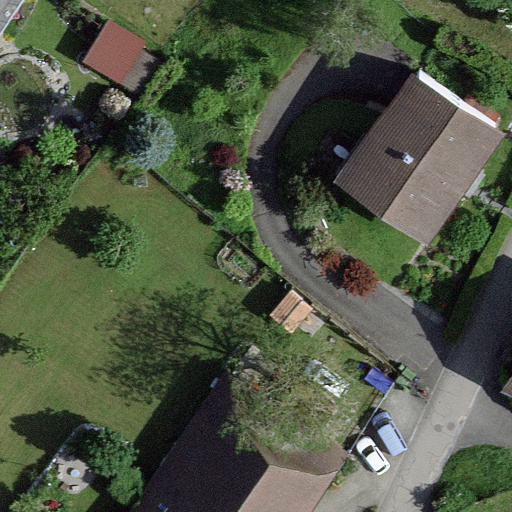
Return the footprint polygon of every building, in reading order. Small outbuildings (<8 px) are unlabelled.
[(0,0),(0,27),(18,0),(0,0)] [(108,11),(81,54),(140,90),(162,54),(142,42),(146,34),(108,11)] [(506,119),(409,53),(331,166),(428,232),(506,119)] [(0,180),(0,216),(10,223),(27,196),(1,179),(0,180)] [(511,354),(500,377),(511,383),(511,354)] [(265,388),(226,361),(145,477),(127,464),(113,483),(133,497),(126,508),(131,511),(305,511),(350,449),(319,427),(335,404),(281,366),(265,388)]
